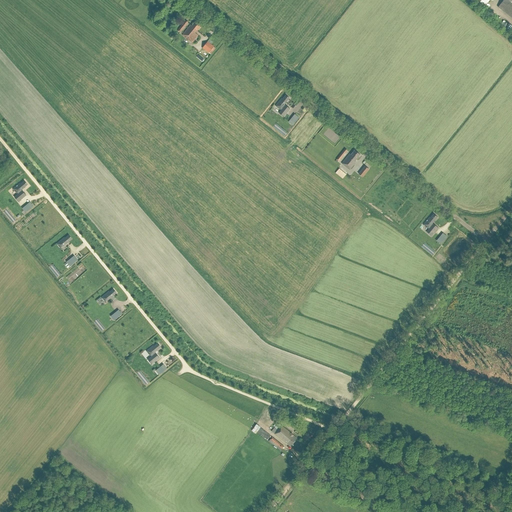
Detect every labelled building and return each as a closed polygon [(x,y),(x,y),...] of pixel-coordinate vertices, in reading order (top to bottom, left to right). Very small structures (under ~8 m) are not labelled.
[(503,0),(498,7),(499,8),(511,18),(511,3),(508,0),(503,0)] [(186,20),(177,31),(180,33),(188,22),(186,20)] [(195,33),(201,27),(195,22),(192,26),(190,25),(183,35),(192,42),(198,35),(195,33)] [(207,41),(202,48),(208,53),(213,46),(207,41)] [(279,113),(280,113),(283,115),(283,116),(284,117),(290,109),(285,105),(284,104),(289,98),(286,95),(282,99),(282,98),(275,106),(280,110),(281,109),(282,110),(279,113)] [(339,161),(347,150),(345,148),(336,159),(339,161)] [(354,162),(360,155),(354,150),(350,155),(349,154),(341,164),(349,170),(355,163),(354,162)] [(365,166),(358,174),(363,177),(369,169),(365,166)] [(335,173),(342,178),(346,174),(339,169),(335,173)] [(18,193),(18,194),(14,197),(15,197),(18,200),(17,201),(18,202),(26,195),(22,191),(21,190),(28,185),(24,181),(21,184),(20,183),(13,189),(17,193),(18,193)] [(432,223),(437,217),(433,214),(430,218),(429,217),(427,220),(427,221),(426,221),(423,225),(428,229),(428,228),(429,228),(426,232),(431,236),(438,228),(432,223)] [(60,248),(72,239),(69,235),(65,238),(64,237),(57,243),(60,248)] [(68,261),(72,265),(78,260),(74,256),(68,261)] [(117,293),(113,289),(109,292),(109,291),(101,298),(105,302),(117,293)] [(153,345),(146,351),(150,356),(151,355),(152,356),(148,360),(151,363),(151,364),(160,358),(156,353),(155,352),(161,347),(158,343),(154,346),(153,345)] [(251,430),(255,433),(257,432),(267,440),(270,435),(256,424),(251,430)] [(281,425),(274,433),(275,434),(290,446),(297,438),(282,426),(281,425)] [(280,451),(282,449),(284,446),(272,437),(270,439),(268,441),(280,451)]
